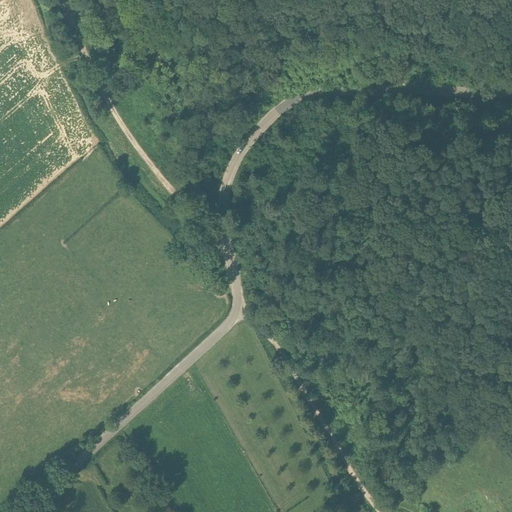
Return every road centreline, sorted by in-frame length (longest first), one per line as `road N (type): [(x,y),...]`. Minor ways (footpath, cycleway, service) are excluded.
road 1 (tertiary): [(32,511),(231,320),(238,301),(224,189),(263,124),(290,102),(320,93),(511,91)]
road 2 (track): [(224,231),(201,227),(115,117),(62,0)]
road 3 (track): [(375,508),(276,346),(236,309)]
